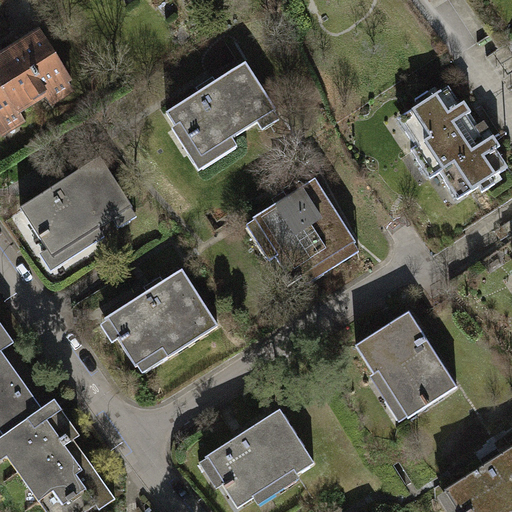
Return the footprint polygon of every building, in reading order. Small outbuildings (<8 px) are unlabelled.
[(73,79),(39,25),(0,49),(0,132),(3,137),(28,122),(21,112),(47,95),(54,105),(76,90),(70,81),(73,79)] [(277,112),(247,64),(166,113),(174,127),(179,125),(200,159),(277,112)] [(460,105),(447,88),(430,99),(426,93),(414,101),(418,107),(397,121),(415,147),(410,150),(430,180),(438,175),(456,201),(477,187),(481,193),(494,184),(490,179),(507,167),(495,150),(499,147),(492,137),(484,142),(477,131),(486,125),(479,116),(471,122),(466,116),(471,113),(464,102),(460,105)] [(138,216),(101,154),(20,206),(36,230),(47,224),(49,228),(40,234),(49,249),(42,253),(53,269),(107,235),(102,228),(114,221),(119,229),(138,216)] [(355,243),(314,179),(253,219),(277,257),(274,258),(286,277),(281,280),(286,288),(355,243)] [(217,327),(182,271),(107,318),(121,339),(118,340),(134,366),(161,349),(167,358),(217,327)] [(457,387),(408,313),(360,345),(378,371),(370,376),(401,423),(457,387)] [(0,426),(5,433),(43,407),(2,349),(14,341),(0,320),(0,426)] [(43,407),(5,433),(0,435),(0,456),(1,458),(8,453),(39,499),(47,511),(83,511),(95,504),(99,509),(116,498),(74,438),(80,434),(55,398),(43,407)] [(315,463),(280,407),(194,460),(212,491),(224,484),(238,506),(254,496),(260,504),(301,479),(298,474),(315,463)] [(511,511),(511,446),(436,495),(446,511),(460,511),(463,510),(463,511),(511,511)]
